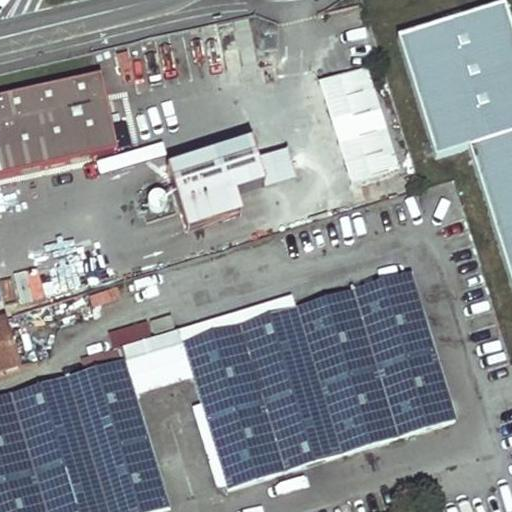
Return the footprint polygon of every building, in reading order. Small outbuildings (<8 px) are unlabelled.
[(511,32),(504,6),(396,40),(434,161),(468,150),(511,289),(511,32)] [(348,121),(330,127),(349,188),(400,171),(367,70),(335,80),(348,121)] [(0,178),(116,152),(99,78),(0,100),(0,178)] [(284,147),(256,155),(265,183),(293,175),(284,147)] [(222,171),(171,187),(180,216),(231,199),(222,171)] [(226,492),(451,422),(407,275),(181,346),(192,382),(226,492)] [(0,374),(17,369),(4,324),(0,324),(0,374)] [(122,364),(180,346),(176,334),(104,356),(107,368),(122,364)] [(134,400),(192,382),(181,346),(180,346),(122,364),(134,400)] [(0,511),(164,511),(167,511),(134,400),(122,364),(107,368),(0,402),(0,511)]
